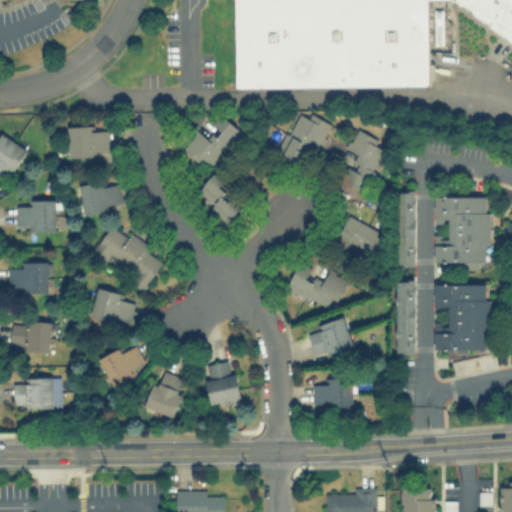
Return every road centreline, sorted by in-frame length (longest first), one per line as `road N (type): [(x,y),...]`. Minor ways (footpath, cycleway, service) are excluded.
road 1 (residential): [(143,125),(176,218),(262,305),(277,372),(278,449)]
road 2 (tertiary): [(278,449),(0,452)]
road 3 (tertiary): [(424,442),(278,449)]
